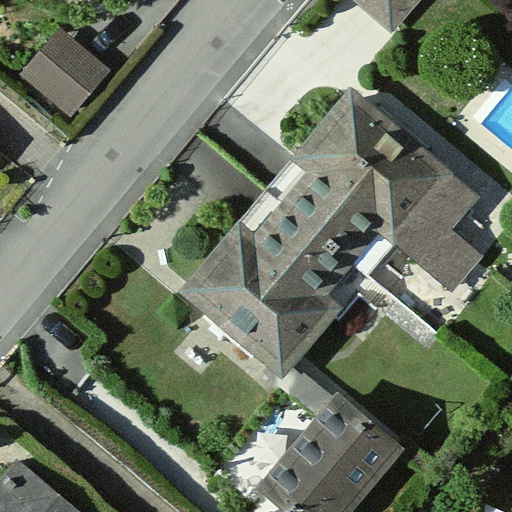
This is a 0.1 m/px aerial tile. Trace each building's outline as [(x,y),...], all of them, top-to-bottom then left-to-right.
[(353,0),(393,34),(421,0),(353,0)] [(111,71),(61,29),(21,76),(71,118),(111,71)] [(268,191),(357,266),(384,235),(453,294),(484,258),(453,232),(482,198),(354,89),(268,191)] [(357,266),(268,191),(180,294),(284,383),(344,312),(329,299),(357,266)] [(429,328),(390,296),(378,311),(417,343),(429,328)] [(353,511),(405,451),(340,397),(259,493),(281,511),(353,511)] [(0,511),(77,511),(17,462),(0,482),(0,511)]
